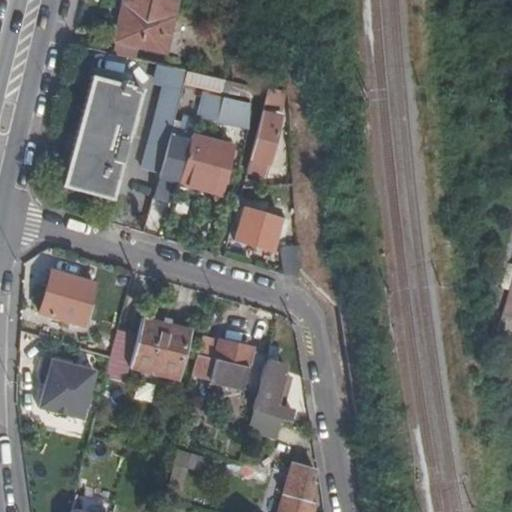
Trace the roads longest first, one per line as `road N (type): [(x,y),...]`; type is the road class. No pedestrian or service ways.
road 1 (tertiary): [(0,213),(295,302),(311,334),(339,511)]
road 2 (secondary): [(0,185),(41,0)]
